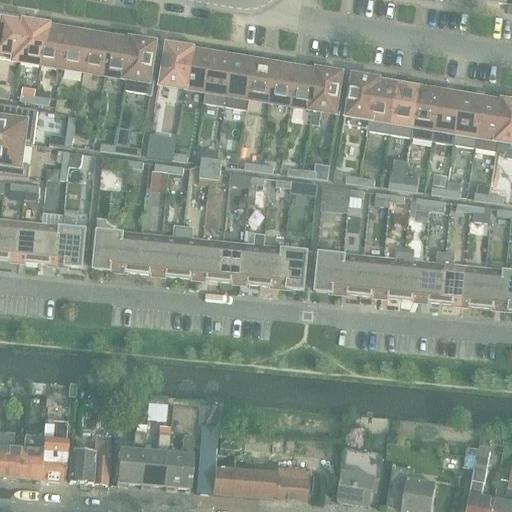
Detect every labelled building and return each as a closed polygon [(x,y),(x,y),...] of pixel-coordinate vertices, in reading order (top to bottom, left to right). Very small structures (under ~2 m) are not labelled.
[(0,37),(0,60),(20,64),(26,29),(18,27),(19,25),(4,22),(1,38),(0,37)] [(33,30),(26,29),(20,64),(21,64),(41,67),(48,28),(34,26),(33,30)] [(49,28),(48,28),(41,67),(62,71),(68,36),(61,35),(61,32),(48,30),(49,28)] [(75,37),(68,36),(62,71),(84,74),(90,37),(76,34),(75,37)] [(104,39),(90,37),(84,74),(105,78),(111,43),(103,42),(104,39)] [(105,78),(126,81),(133,42),(132,42),(132,44),(119,41),(118,44),(111,43),(105,78)] [(126,81),(127,81),(125,93),(151,97),(155,66),(152,66),(155,49),(146,47),(147,44),(133,42),(126,81)] [(165,68),(161,68),(158,87),(184,91),(191,52),(177,49),(176,52),(168,51),(165,68)] [(192,53),(192,52),(191,52),(184,91),(205,94),(206,94),(211,60),(204,59),(204,56),(192,53)] [(203,106),(224,110),(225,110),(233,60),(219,58),(219,61),(211,60),(206,94),(205,94),(203,106)] [(247,63),(233,60),(225,110),(247,113),(249,102),(248,101),(254,67),(247,66),(247,63)] [(261,68),(254,67),(248,101),(249,102),(270,105),(276,67),(262,65),(261,68)] [(290,70),(276,67),(270,105),(291,108),(297,74),(289,73),(290,70)] [(304,75),(297,74),(291,108),(312,112),(319,73),(318,73),(317,74),(305,72),(304,75)] [(332,78),(333,75),(319,73),(312,112),(310,127),(318,128),(321,113),(338,116),(341,97),(338,97),(341,80),(332,78)] [(351,99),(347,98),(344,117),(370,121),(370,122),(377,84),(378,84),(378,83),(363,80),(362,83),(354,82),(351,99)] [(390,137),(397,91),(390,90),(391,87),(378,84),(377,84),(370,122),(370,121),(368,134),(390,137)] [(411,141),(419,91),(405,89),(405,92),(397,91),(390,137),(411,141)] [(419,91),(411,141),(433,145),(435,132),(434,132),(440,98),(433,97),(433,94),(419,91)] [(0,93),(0,100),(9,102),(10,95),(0,93)] [(456,136),(462,99),(448,96),(447,99),(440,98),(434,132),(435,132),(456,136)] [(20,104),(35,106),(36,99),(22,97),(20,104)] [(50,101),(36,99),(35,106),(49,109),(50,101)] [(477,139),(482,106),(475,104),(476,101),(462,99),(456,136),(454,148),(475,151),(477,139)] [(504,106),(503,106),(490,104),(490,107),(482,106),(477,139),(498,143),(504,106)] [(504,106),(498,143),(511,144),(511,105),(503,104),(503,106),(504,106)] [(0,142),(23,146),(23,147),(33,148),(37,113),(0,106),(0,142)] [(69,120),(66,140),(51,138),(49,149),(71,152),(76,121),(69,120)] [(0,179),(28,182),(30,167),(20,166),(23,147),(23,146),(0,142),(0,179)] [(100,153),(114,155),(115,148),(101,146),(100,153)] [(129,150),(115,148),(114,155),(128,157),(129,150)] [(67,184),(69,169),(78,170),(81,169),(82,157),(71,155),(64,154),(59,183),(67,184)] [(158,161),(173,163),(174,156),(159,154),(158,161)] [(188,158),(174,156),(173,163),(187,165),(188,158)] [(142,172),(143,165),(103,159),(101,172),(127,175),(128,170),(142,172)] [(201,160),(200,170),(210,171),(211,161),(201,160)] [(222,162),(211,161),(210,171),(220,172),(222,162)] [(245,165),(244,172),(258,174),(259,167),(245,165)] [(155,166),(154,174),(152,174),(150,194),(167,196),(169,175),(183,177),(184,170),(155,166)] [(274,169),(259,167),(258,174),(273,176),(274,169)] [(199,180),(209,181),(210,171),(200,170),(199,180)] [(494,170),(492,182),(500,183),(502,172),(494,170)] [(59,184),(60,172),(53,171),(47,176),(46,183),(59,184)] [(219,182),(220,172),(210,171),(209,181),(219,182)] [(288,171),(287,178),(301,180),(302,173),(288,171)] [(316,175),(302,173),(301,180),(316,182),(316,175)] [(230,177),(229,188),(249,191),(250,179),(236,177),(230,177)] [(389,184),(388,191),(403,194),(404,186),(405,179),(390,177),(389,184)] [(434,178),(432,189),(445,191),(447,180),(434,178)] [(248,200),(247,208),(255,209),(256,200),(257,187),(264,188),(265,181),(250,179),(249,191),(248,200)] [(346,179),(345,186),(360,188),(361,181),(346,179)] [(405,179),(404,186),(403,194),(417,195),(419,181),(405,179)] [(375,182),(361,181),(360,188),(374,190),(375,182)] [(276,190),(274,202),(289,203),(290,192),(291,184),(276,183),(276,190)] [(447,185),(447,192),(446,199),(459,201),(460,194),(461,187),(447,185)] [(10,186),(10,193),(24,195),(25,188),(11,186),(10,186)] [(25,188),(24,195),(39,196),(39,189),(25,188)] [(323,189),(320,214),(347,216),(349,199),(350,192),(323,189)] [(432,190),(431,197),(446,199),(447,192),(432,190)] [(364,194),(350,192),(349,199),(363,201),(364,194)] [(376,196),(375,203),(374,208),(389,210),(390,205),(404,207),(405,199),(376,196)] [(475,196),(474,203),(488,205),(489,198),(475,196)] [(503,199),(489,198),(488,205),(502,207),(503,199)] [(416,208),(430,210),(431,203),(417,201),(416,208)] [(445,205),(431,203),(430,210),(444,212),(445,205)] [(457,206),(456,214),(470,215),(471,208),(457,206)] [(471,208),(470,215),(472,216),(476,216),(475,224),(490,226),(491,211),(486,210),(471,208)] [(496,219),(511,221),(511,214),(497,212),(496,219)] [(1,224),(0,234),(0,262),(18,264),(21,226),(1,224)] [(21,226),(18,264),(38,266),(42,228),(21,226)] [(42,228),(38,266),(51,267),(51,264),(59,265),(62,230),(42,228)] [(62,230),(59,265),(66,266),(66,269),(82,270),(84,251),(87,251),(89,233),(62,230)] [(118,271),(121,236),(95,234),(93,252),(96,252),(94,272),(110,273),(110,270),(118,271)] [(121,236),(118,271),(125,272),(125,275),(138,276),(142,238),(121,236)] [(243,248),(239,286),(260,288),(263,250),(264,237),(255,236),(253,249),(243,248)] [(142,238),(138,276),(158,278),(162,240),(142,238)] [(162,240),(158,278),(178,280),(182,242),(162,240)] [(182,242),(178,280),(199,282),(203,244),(182,242)] [(203,244),(199,282),(219,284),(223,246),(203,244)] [(223,246),(219,284),(239,286),(243,248),(223,246)] [(263,250),(260,288),(273,289),(273,286),(280,287),(284,252),(263,250)] [(384,262),(380,300),(400,302),(405,251),(397,250),(395,263),(384,262)] [(405,251),(400,302),(421,304),(424,265),(413,264),(414,252),(405,251)] [(284,252),(280,287),(288,288),(287,291),(304,292),(306,273),(309,274),(310,255),(284,252)] [(424,265),(421,304),(441,306),(446,255),(437,254),(436,266),(424,265)] [(340,293),(343,258),(316,255),(315,274),(317,274),(316,294),(332,295),(332,292),(340,293)] [(446,255),(441,306),(461,308),(465,270),(453,269),(455,256),(446,255)] [(343,258),(340,293),(347,294),(347,297),(360,298),(363,260),(343,258)] [(363,260),(360,298),(380,300),(384,262),(363,260)] [(465,270),(461,308),(482,310),(485,272),(465,270)] [(485,272),(482,310),(494,311),(495,308),(502,309),(506,274),(485,272)] [(511,274),(506,274),(502,309),(509,310),(509,313),(511,313),(511,274)] [(68,394),(67,399),(75,400),(75,395),(76,388),(68,387),(68,394)] [(143,454),(145,435),(147,411),(138,410),(137,416),(132,416),(130,434),(134,434),(132,453),(118,452),(115,485),(140,487),(143,454)] [(43,439),(40,482),(64,484),(69,424),(44,422),(43,439)] [(202,433),(196,496),(211,498),(217,435),(202,433)] [(276,472),(278,445),(217,435),(211,498),(305,506),(308,474),(276,472)] [(20,481),(23,450),(11,449),(12,437),(5,436),(1,479),(20,481)] [(143,454),(140,487),(165,490),(168,456),(170,437),(158,436),(157,447),(161,447),(160,455),(143,454)] [(23,450),(20,481),(40,482),(43,439),(24,437),(23,450)] [(168,456),(165,490),(190,492),(194,439),(182,438),(181,449),(186,449),(185,457),(168,456)] [(71,452),(68,485),(107,488),(111,444),(95,443),(94,455),(71,452)] [(470,491),(466,511),(491,511),(493,501),(482,499),(491,451),(479,449),(478,452),(467,450),(463,470),(474,472),(470,491)] [(493,501),(491,511),(511,511),(511,466),(511,467),(509,483),(508,483),(504,503),(493,501)] [(401,511),(431,511),(436,487),(410,483),(412,472),(393,469),(386,508),(402,511),(401,511)] [(344,474),(338,506),(368,511),(371,493),(376,494),(379,479),(344,474)]
